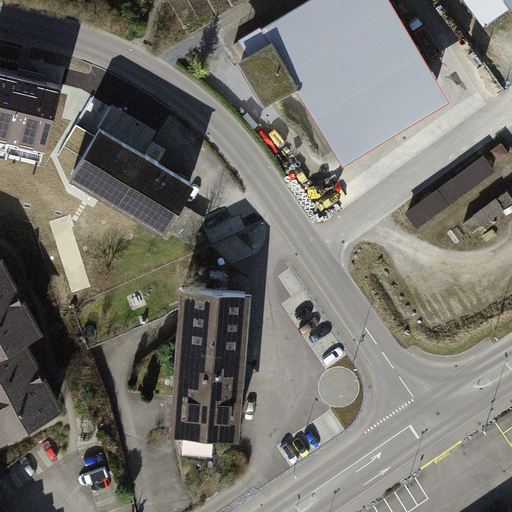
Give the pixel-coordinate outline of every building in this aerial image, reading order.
[(384,112),(334,142),(346,165),(453,102),(391,0),(313,0),(243,42),(253,57),(275,44),(283,57),(334,27),(384,112)] [(511,1),(511,0),(468,0),(482,21),(511,1)] [(334,27),(283,57),(301,88),(334,142),(384,112),(334,27)] [(283,57),(275,44),(253,57),(243,63),(270,107),(301,88),(283,57)] [(60,84),(0,70),(0,145),(9,147),(12,135),(47,143),(60,84)] [(101,128),(74,173),(95,186),(99,178),(153,210),(149,217),(190,242),(205,218),(181,203),(193,183),(101,128)] [(418,218),(499,167),(489,153),(409,204),(418,218)] [(0,261),(0,347),(20,337),(36,328),(0,261)] [(247,292),(192,288),(185,369),(178,369),(173,429),(234,435),(247,292)] [(0,347),(0,426),(5,435),(58,406),(20,337),(0,347)] [(0,474),(16,463),(0,439),(0,474)]
